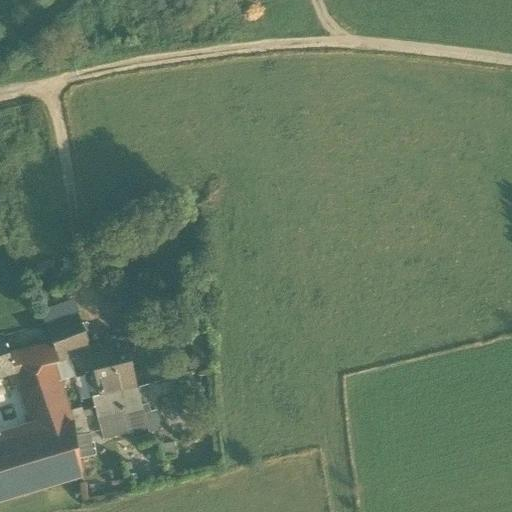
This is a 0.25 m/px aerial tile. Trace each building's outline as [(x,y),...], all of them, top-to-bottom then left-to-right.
[(40,314),(45,327),(77,315),(72,302),(40,314)] [(52,347),(55,356),(65,352),(86,344),(87,343),(77,315),(45,327),(52,347)] [(190,338),(193,366),(211,364),(208,336),(190,338)] [(19,390),(32,437),(73,426),(69,412),(59,382),(64,381),(59,361),(57,362),(55,356),(52,347),(10,359),(2,339),(0,339),(0,380),(9,378),(13,391),(19,390)] [(84,376),(91,400),(136,388),(123,340),(87,349),(86,350),(92,373),(84,375),(84,376)] [(86,344),(65,352),(67,360),(73,379),(84,376),(84,375),(92,373),(86,350),(87,349),(86,344)] [(57,362),(59,361),(67,360),(65,352),(55,356),(57,362)] [(73,379),(67,360),(59,361),(64,381),(73,379)] [(141,409),(136,388),(91,400),(102,440),(147,429),(144,416),(149,414),(147,407),(141,409)] [(73,426),(75,439),(89,436),(81,409),(69,412),(73,426)] [(144,416),(147,429),(158,426),(155,412),(149,414),(144,416)] [(32,437),(0,446),(0,503),(81,480),(78,458),(75,439),(73,426),(32,437)] [(91,455),(89,436),(75,439),(78,458),(91,455)]
